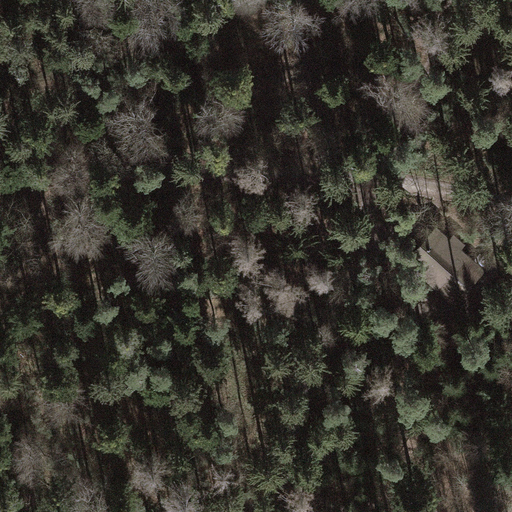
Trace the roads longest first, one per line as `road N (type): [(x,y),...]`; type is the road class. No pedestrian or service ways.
road 1 (track): [(256,511),(413,113),(445,50),(485,0)]
road 2 (track): [(0,173),(156,170),(383,182),(511,205)]
